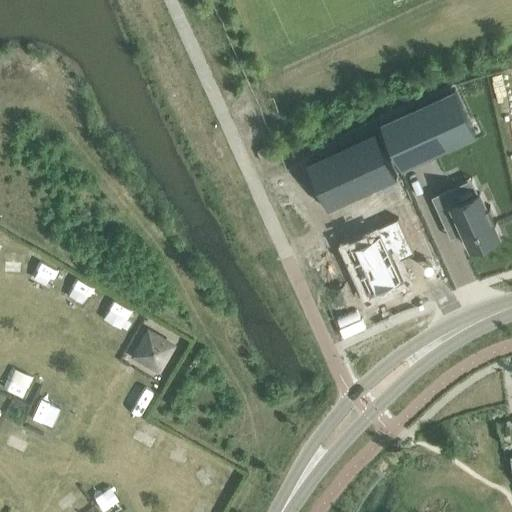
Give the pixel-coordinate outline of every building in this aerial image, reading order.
[(454,87),(381,120),(401,166),(475,133),(454,87)] [(377,129),(307,161),(328,207),(398,175),(377,129)] [(453,187),(433,196),(447,226),(460,220),(472,246),(499,234),(493,220),(496,219),(490,204),(486,206),(479,192),(459,201),(453,187)] [(394,260),(414,251),(399,216),(376,226),(379,232),(350,245),(357,259),(354,260),(355,261),(356,260),(361,273),(360,274),(361,275),(363,273),(372,292),(403,278),(394,260)] [(148,330),(134,354),(135,354),(136,352),(143,356),(142,359),(150,363),(151,361),(158,365),(157,368),(158,368),(172,344),(171,343),(170,346),(163,342),(164,339),(156,335),(155,337),(148,333),(149,330),(148,330)]
